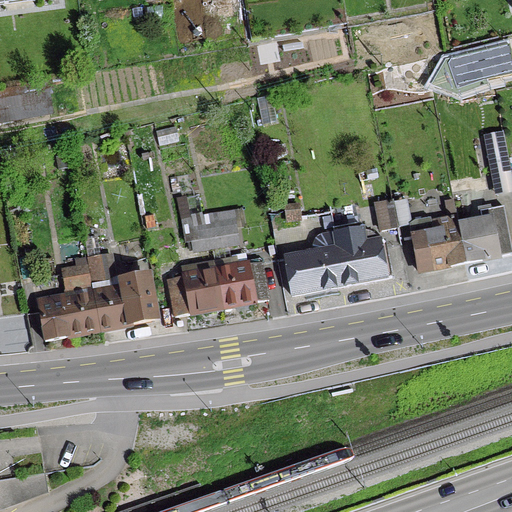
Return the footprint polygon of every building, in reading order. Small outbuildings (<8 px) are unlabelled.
[(228,0),(212,0),(215,17),(231,15),(228,0)] [(260,84),(251,87),(253,97),(263,94),(260,84)] [(40,95),(0,102),(0,122),(43,115),(40,95)] [(173,128),(154,133),(157,147),(177,143),(173,128)] [(511,190),(511,185),(503,134),(487,137),(497,193),(511,190)] [(391,202),(374,205),(379,233),(396,229),(391,202)] [(416,236),(411,237),(418,273),(464,264),(457,229),(454,217),(451,202),(443,203),(446,218),(430,222),(429,219),(413,222),(409,226),(410,228),(411,227),(416,235),(416,236)] [(297,209),(284,209),(285,222),(298,221),(297,209)] [(235,212),(203,218),(206,236),(208,236),(224,233),(226,247),(235,246),(232,225),(237,224),(235,212)] [(182,228),(188,227),(192,253),(210,250),(208,236),(206,236),(203,218),(180,222),(182,228)] [(457,229),(464,264),(510,256),(503,220),(490,223),(489,219),(483,220),(484,224),(457,229)] [(333,232),(336,251),(343,287),(389,279),(387,270),(393,269),(389,246),(383,247),(382,243),(362,246),(359,227),(333,232)] [(64,291),(66,301),(92,296),(117,292),(115,285),(110,256),(98,258),(95,239),(82,241),(87,267),(60,272),(64,291)] [(336,251),(284,261),(291,297),(343,287),(336,251)] [(213,265),(214,274),(221,310),(267,302),(260,265),(231,271),(229,261),(213,265)] [(214,274),(166,283),(173,319),(221,310),(214,274)] [(117,292),(92,296),(98,333),(152,322),(144,279),(121,284),(115,285),(117,292)] [(66,301),(36,307),(43,343),(98,333),(92,296),(66,301)] [(0,510),(45,494),(43,476),(0,482),(0,510)]
